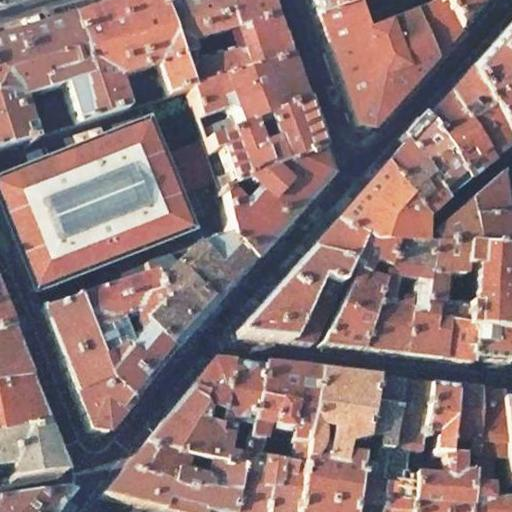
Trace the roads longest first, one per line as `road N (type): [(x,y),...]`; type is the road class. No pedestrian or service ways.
road 1 (residential): [(357,170),(510,0)]
road 2 (residential): [(289,0),(345,158),(357,170)]
